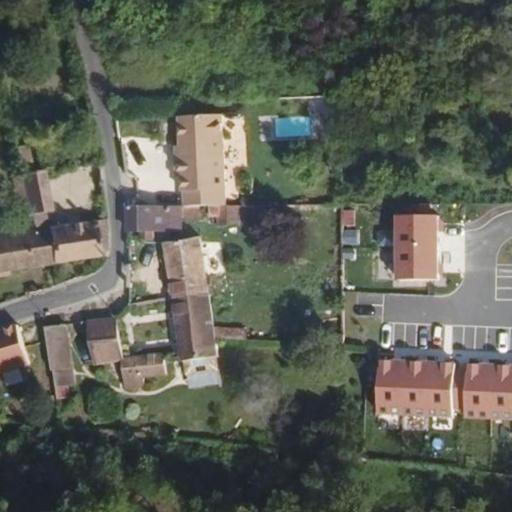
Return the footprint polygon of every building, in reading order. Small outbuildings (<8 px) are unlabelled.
[(222,209),(217,118),(174,120),(176,149),(176,162),(172,162),(173,180),(178,180),(179,195),(181,195),(181,210),(199,209),(207,210),(216,209),(222,209)] [(27,173),(24,150),(13,152),(17,174),(27,173)] [(48,213),(41,171),(27,173),(17,174),(23,217),(25,229),(47,226),(46,214),(48,213)] [(23,217),(17,174),(5,177),(12,219),(23,217)] [(238,226),(237,208),(222,209),(216,209),(216,221),(216,226),(238,226)] [(179,237),(179,222),(200,221),(199,209),(181,210),(121,212),(124,239),(136,238),(136,246),(150,245),(150,237),(162,237),(179,237)] [(216,221),(216,209),(207,210),(207,222),(216,221)] [(400,216),(400,248),(440,248),(440,216),(400,216)] [(0,272),(52,264),(47,226),(25,229),(23,217),(12,219),(0,220),(0,272)] [(107,237),(104,218),(47,226),(52,264),(98,257),(107,237)] [(203,292),(198,242),(162,245),(168,296),(203,292)] [(400,280),(439,280),(440,248),(400,248),(400,280)] [(209,337),(208,327),(203,292),(168,296),(176,369),(179,368),(208,365),(213,365),(209,337)] [(126,359),(119,316),(97,319),(103,368),(127,366),(126,359)] [(23,320),(0,324),(0,369),(32,363),(23,320)] [(91,361),(87,320),(66,322),(71,363),(91,361)] [(255,337),(254,328),(208,327),(209,337),(255,337)] [(163,355),(126,359),(127,366),(129,383),(147,381),(166,378),(163,355)] [(94,381),(91,361),(71,363),(73,382),(86,381),(94,381)] [(381,415),(405,415),(407,363),(382,362),(381,415)] [(405,415),(430,416),(432,363),(407,363),(405,415)] [(430,416),(456,417),(456,408),(457,373),(457,364),(432,363),(430,416)] [(210,376),(208,365),(179,368),(181,379),(210,376)] [(470,365),(470,374),(469,409),(469,418),(494,418),(495,366),(470,365)] [(511,366),(495,366),(494,418),(511,419),(511,366)] [(470,374),(457,373),(456,408),(469,409),(470,374)] [(87,393),(86,381),(73,382),(75,394),(87,393)] [(148,388),(147,381),(129,383),(130,390),(148,388)]
